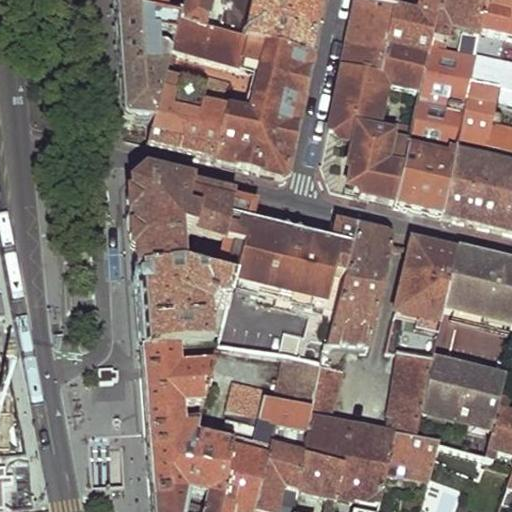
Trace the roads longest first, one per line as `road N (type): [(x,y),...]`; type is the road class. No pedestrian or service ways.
road 1 (primary): [(66,511),(10,137)]
road 2 (primary): [(0,214),(41,457),(62,511)]
road 3 (residential): [(10,137),(295,202)]
road 4 (residential): [(295,202),(511,254)]
road 5 (residential): [(337,0),(295,202)]
road 6 (primary): [(10,137),(4,0)]
